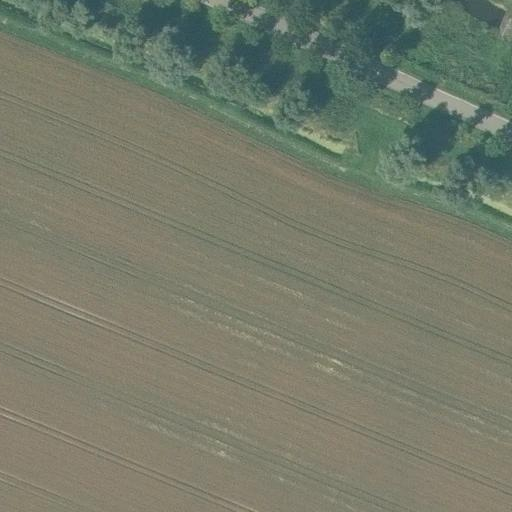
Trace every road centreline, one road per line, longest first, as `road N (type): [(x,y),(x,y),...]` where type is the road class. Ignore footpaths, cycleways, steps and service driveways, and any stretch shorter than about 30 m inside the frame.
road 1 (track): [(81,0),(352,119),(511,174)]
road 2 (tertiary): [(219,0),(511,135)]
